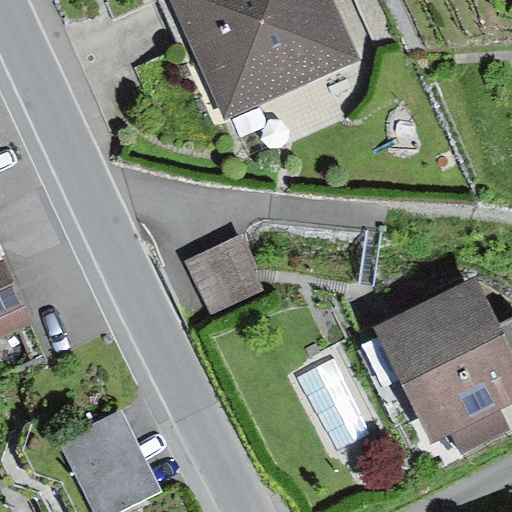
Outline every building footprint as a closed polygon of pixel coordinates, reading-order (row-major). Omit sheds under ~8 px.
[(328,0),(170,0),(221,124),(357,68),(328,0)] [(244,236),(187,261),(211,315),(268,290),(244,236)] [(0,249),(0,273),(9,270),(0,249)] [(9,270),(0,273),(0,345),(23,335),(36,330),(9,270)] [(477,279),(376,329),(432,443),(452,433),(462,454),(509,431),(499,410),(511,403),(511,319),(500,326),(477,279)] [(23,335),(0,345),(0,379),(35,364),(23,335)] [(112,382),(9,432),(0,457),(0,462),(11,483),(40,493),(49,511),(125,511),(166,492),(112,382)]
